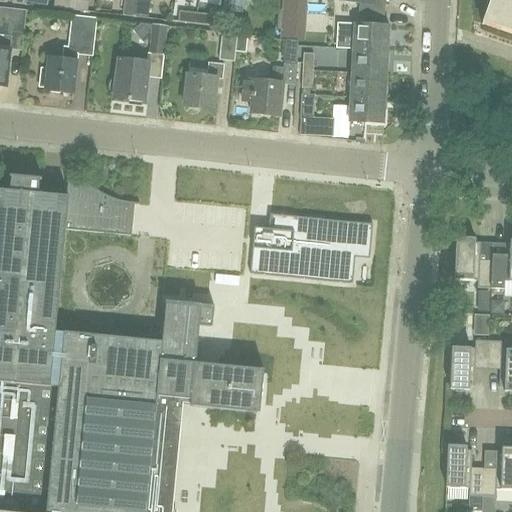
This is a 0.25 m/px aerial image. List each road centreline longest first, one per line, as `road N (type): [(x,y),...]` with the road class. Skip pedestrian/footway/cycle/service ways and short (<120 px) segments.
road 1 (residential): [(0,125),(426,172)]
road 2 (residential): [(394,511),(426,172)]
road 3 (residential): [(426,172),(436,0)]
